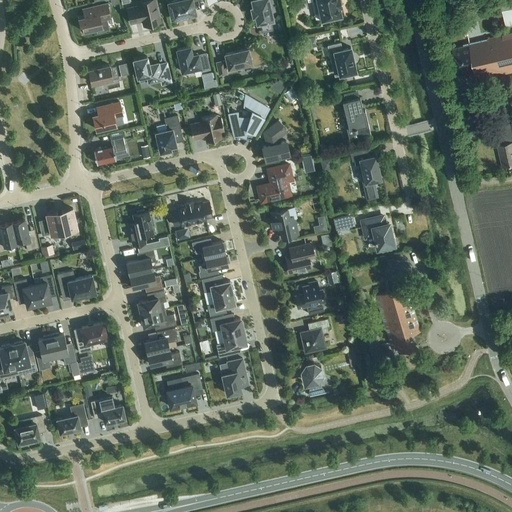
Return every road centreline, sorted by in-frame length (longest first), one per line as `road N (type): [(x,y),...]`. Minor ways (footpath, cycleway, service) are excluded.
road 1 (tertiary): [(184,506),(373,462),(440,462),(511,487)]
road 2 (residential): [(0,453),(25,460),(149,431)]
road 3 (residential): [(455,187),(487,327)]
road 4 (residential): [(69,58),(206,26)]
road 5 (residential): [(364,0),(395,133)]
road 6 (residential): [(149,431),(120,301)]
road 7 (residential): [(74,186),(69,58)]
road 8 (residential): [(93,182),(217,154)]
road 9 (residential): [(411,0),(440,123)]
road 10 (residential): [(120,301),(0,329)]
road 11 (residential): [(120,301),(93,182)]
road 12 (residential): [(149,431),(267,403)]
